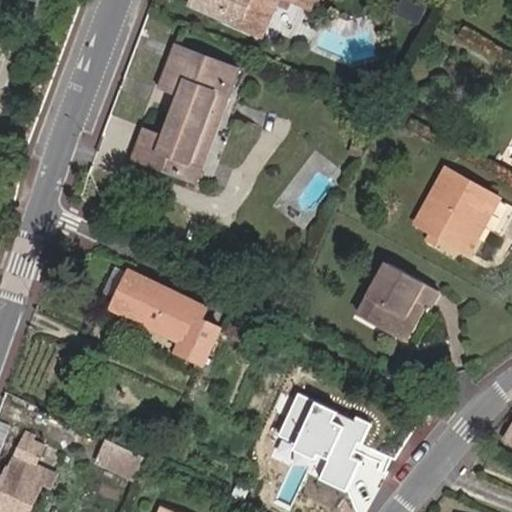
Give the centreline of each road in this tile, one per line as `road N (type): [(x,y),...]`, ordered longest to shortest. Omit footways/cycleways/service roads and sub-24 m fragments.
road 1 (track): [(41,208),(452,433)]
road 2 (residential): [(0,328),(115,0)]
road 3 (residential): [(390,511),(452,433),(511,377)]
